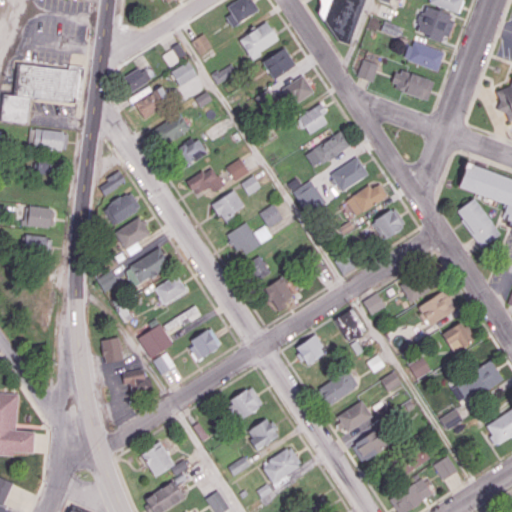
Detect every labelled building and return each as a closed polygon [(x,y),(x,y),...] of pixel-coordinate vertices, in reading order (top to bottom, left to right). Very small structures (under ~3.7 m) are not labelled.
[(232,26),(258,9),(252,0),(234,0),(226,6),(231,13),(225,16),(232,26)] [(363,0),(316,0),(318,5),(314,12),(335,40),(348,44),(363,0)] [(428,0),(428,2),(457,12),(461,0),(428,0)] [(450,40),(457,20),(451,18),(453,13),(424,3),(421,13),(417,13),(415,22),(418,25),(415,32),(425,35),(424,39),(442,44),(444,38),(450,40)] [(380,31),(396,36),(400,26),(383,20),(380,31)] [(279,40),(266,21),(238,38),(251,58),(279,40)] [(198,54),(212,47),(205,33),(191,39),(198,54)] [(441,52),(412,41),(410,44),(407,43),(403,56),(435,68),(441,52)] [(161,53),(168,65),(186,55),(179,43),(161,53)] [(295,63),(284,47),(262,61),(273,78),(295,63)] [(377,63),(362,58),(356,75),(370,81),(377,63)] [(12,61),(77,68),(73,103),(28,97),(25,122),(0,119),(0,91),(9,93),(12,61)] [(178,85),(196,75),(189,61),(170,70),(178,85)] [(211,73),(215,83),(236,73),(231,63),(211,73)] [(128,91),(146,83),(139,67),(121,76),(128,91)] [(434,81),(427,101),(393,89),(395,83),(390,81),(394,71),(399,73),(400,68),(434,81)] [(508,82),(511,72),(511,117),(507,120),(501,109),(495,106),(497,98),(493,88),(508,82)] [(281,88),(292,105),(313,92),(302,74),(281,88)] [(134,101),(143,118),(165,105),(161,98),(166,96),(161,86),(134,101)] [(151,91),(148,87),(133,94),(135,99),(151,91)] [(273,98),(268,89),(255,96),(261,105),(273,98)] [(212,99),(206,90),(194,97),(200,106),(212,99)] [(308,133),(327,122),(322,114),(326,111),(320,102),(298,116),(308,133)] [(189,132),(182,114),(154,125),(161,143),(189,132)] [(65,134),(59,134),(59,131),(28,128),(26,146),(57,149),(64,148),(65,134)] [(304,152),(313,167),(349,146),(340,131),(304,152)] [(206,154),(200,138),(174,147),(180,164),(206,154)] [(62,158),(35,155),(33,172),(60,175),(62,158)] [(368,174),(356,156),(330,172),(341,190),(368,174)] [(233,179),(248,172),(241,158),(226,164),(233,179)] [(465,162),(511,178),(511,220),(502,217),(502,215),(506,204),(456,186),(465,162)] [(210,185),(214,190),(224,184),(211,165),(186,181),(195,195),(210,185)] [(97,184),(103,194),(126,181),(120,171),(97,184)] [(247,194),(260,186),(253,174),(240,182),(247,194)] [(325,201),(310,179),(292,191),(306,213),(325,201)] [(355,216),(387,195),(379,183),(371,187),(369,184),(344,200),(355,216)] [(236,217),(233,212),(243,205),(234,189),(212,203),(225,224),(236,217)] [(101,208),(112,225),(141,207),(130,190),(101,208)] [(454,210),(472,197),(499,232),(481,245),(454,210)] [(282,218),(273,203),(258,212),(267,227),(282,218)] [(53,210),(25,207),(23,224),(51,227),(53,210)] [(381,239),(406,225),(396,207),(371,220),(381,239)] [(141,248),(136,240),(149,233),(140,216),(114,230),(127,255),(141,248)] [(265,225),(252,232),(246,222),(227,233),(240,255),(272,237),(265,225)] [(52,238),(24,235),(22,252),(51,255),(52,238)] [(122,268),(133,287),(170,265),(159,247),(122,268)] [(342,274),(355,266),(346,252),(334,260),(342,274)] [(270,272),(260,254),(245,262),(256,280),(270,272)] [(9,305),(45,309),(48,288),(39,287),(41,271),(25,269),(23,285),(12,283),(9,305)] [(96,278),(103,291),(117,283),(110,270),(96,278)] [(401,286),(410,301),(438,285),(429,270),(401,286)] [(186,290),(176,274),(154,288),(163,304),(186,290)] [(286,305),(284,301),(293,294),(281,276),(262,288),(277,311),(286,305)] [(456,310),(446,290),(417,304),(427,325),(456,310)] [(362,299),(369,314),(385,307),(378,292),(362,299)] [(200,312),(195,304),(162,324),(167,332),(200,312)] [(347,341),(365,332),(354,307),(335,316),(347,341)] [(452,351),(472,341),(461,321),(442,331),(452,351)] [(148,356),(172,345),(162,323),(138,334),(148,356)] [(198,359),(221,344),(209,326),(187,341),(198,359)] [(295,346),(306,363),(325,352),(315,334),(295,346)] [(100,339),(103,362),(122,360),(119,336),(100,339)] [(174,365),(166,352),(152,360),(160,373),(174,365)] [(384,364),(377,354),(366,361),(373,372),(384,364)] [(416,378),(430,370),(422,355),(407,364),(416,378)] [(458,402),(502,379),(492,361),(449,384),(458,402)] [(144,377),(142,368),(121,371),(123,383),(132,382),(133,391),(152,388),(150,377),(144,377)] [(326,403),(358,387),(350,369),(317,385),(326,403)] [(401,383),(393,371),(380,379),(388,391),(401,383)] [(228,397),(237,417),(262,406),(253,386),(228,397)] [(0,391),(0,455),(11,457),(11,450),(30,452),(32,432),(11,430),(15,393),(13,393),(5,392),(0,391)] [(372,415),(361,399),(335,416),(345,433),(372,415)] [(445,429),(462,419),(456,408),(439,418),(445,429)] [(511,409),(485,422),(495,442),(511,433),(511,409)] [(246,429),(256,448),(279,436),(269,417),(246,429)] [(358,459),(387,449),(380,430),(351,441),(358,459)] [(157,440),(172,462),(153,476),(137,453),(157,440)] [(261,464),(272,482),(302,464),(290,446),(261,464)] [(400,462),(407,473),(429,458),(422,448),(400,462)] [(442,479),(457,470),(447,454),(432,464),(442,479)] [(249,464),(243,455),(227,466),(233,475),(249,464)] [(0,478),(10,483),(1,503),(0,502),(0,478)] [(158,511),(182,496),(170,479),(142,499),(145,504),(142,506),(146,511),(151,511),(152,511),(158,511)] [(389,494),(396,511),(397,511),(432,497),(424,479),(389,494)] [(214,511),(220,511),(229,507),(217,489),(205,497),(214,511)] [(299,509),(301,511),(320,511),(329,507),(323,496),(299,509)]
